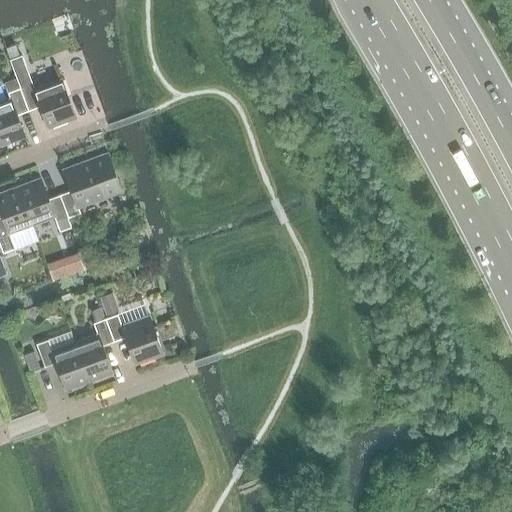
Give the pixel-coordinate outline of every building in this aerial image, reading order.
[(18,88),(27,111),(38,107),(46,128),(74,117),(60,79),(32,89),(30,83),(19,55),(7,60),(18,88)] [(8,98),(0,101),(0,144),(0,145),(24,137),(15,115),(27,111),(18,88),(6,93),(8,98)] [(69,191),(58,195),(67,218),(79,213),(77,207),(120,191),(106,153),(61,169),(69,191)] [(67,218),(58,195),(47,199),(39,178),(16,187),(30,225),(52,217),(55,222),(67,218)] [(8,233),(30,225),(16,187),(0,192),(0,216),(0,217),(0,216),(0,242),(10,239),(8,233)] [(67,273),(67,271),(62,258),(46,264),(51,277),(51,279),(67,273)] [(99,297),(105,315),(118,310),(112,292),(99,297)] [(93,323),(104,319),(99,307),(88,311),(93,323)] [(104,319),(112,342),(124,338),(133,364),(161,354),(147,315),(120,325),(116,314),(104,319)] [(96,334),(73,342),(87,381),(111,372),(101,346),(112,342),(104,319),(93,323),(92,323),(96,334)] [(47,340),(34,344),(43,367),(54,363),(64,390),(87,381),(73,342),(51,351),(47,340)] [(23,355),(29,372),(39,369),(33,351),(23,355)]
